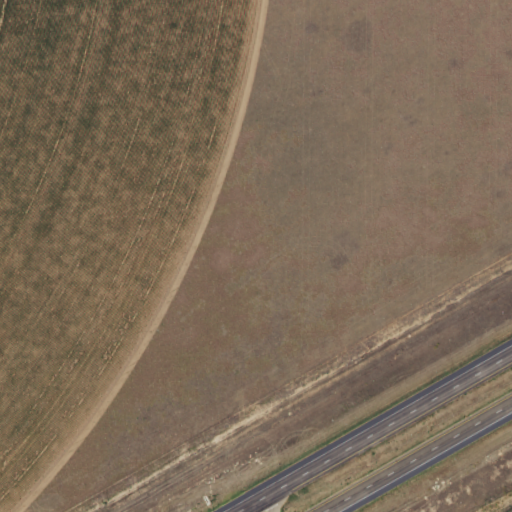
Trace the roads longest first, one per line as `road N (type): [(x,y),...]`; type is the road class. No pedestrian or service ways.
road 1 (trunk): [(511,351),(236,511)]
road 2 (trunk): [(336,511),(511,408)]
